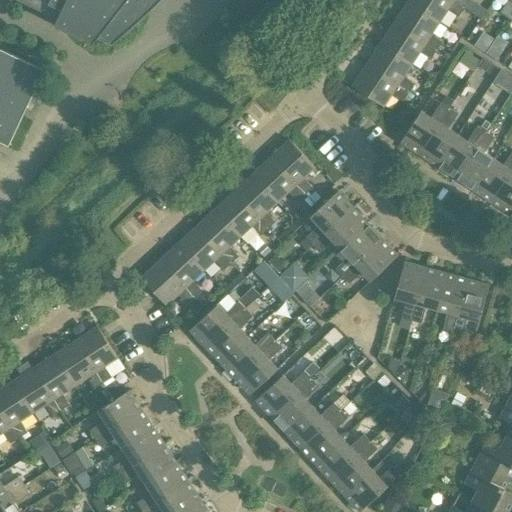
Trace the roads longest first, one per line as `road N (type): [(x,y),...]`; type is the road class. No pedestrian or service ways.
road 1 (residential): [(511,265),(429,249),(386,217),(304,96)]
road 2 (residential): [(105,291),(304,96)]
road 3 (residential): [(243,511),(152,399),(152,354),(105,291)]
road 4 (residential): [(0,368),(105,291)]
road 5 (residential): [(304,96),(381,0)]
